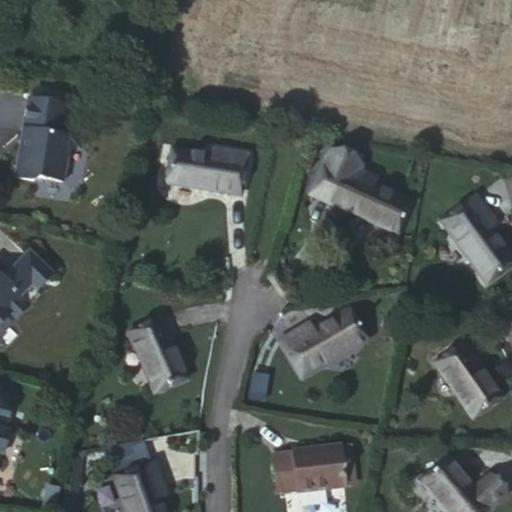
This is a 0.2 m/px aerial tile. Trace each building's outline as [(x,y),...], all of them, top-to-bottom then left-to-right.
[(72,102),(35,96),(22,176),(39,179),(45,175),(68,179),(73,153),(83,141),(76,134),(67,132),(72,102)] [(211,150),(208,159),(218,160),(219,151),(211,150)] [(218,160),(208,159),(172,152),(167,185),(238,196),(244,155),(219,151),(218,160)] [(309,195),(328,203),(332,194),(344,168),(358,174),(361,167),(327,152),(309,195)] [(339,196),(334,206),(395,233),(408,203),(371,187),(363,183),(365,177),(358,174),(344,168),(332,194),(339,196)] [(363,183),(371,187),(374,181),(365,177),(363,183)] [(332,194),(328,203),(334,206),(339,196),(332,194)] [(483,223),(490,218),(476,197),(442,222),(487,282),(511,263),(488,230),(483,223)] [(494,225),(490,218),(483,223),(488,230),(494,225)] [(56,293),(69,281),(46,257),(19,283),(2,284),(0,285),(0,326),(8,335),(23,321),(28,326),(59,297),(56,293)] [(19,283),(8,272),(0,279),(0,285),(2,284),(19,283)] [(305,337),(301,330),(281,342),(301,377),(366,341),(349,311),(311,333),(305,337)] [(158,321),(129,334),(154,391),(184,378),(158,321)] [(307,326),(301,330),(305,337),(311,333),(307,326)] [(461,346),(434,366),(472,417),(500,398),(461,346)] [(0,456),(0,457),(8,434),(4,433),(14,402),(0,397),(0,456)] [(350,444),(339,446),(342,472),(354,471),(350,444)] [(293,454),(271,456),(276,492),(296,490),(297,493),(344,487),(344,485),(342,472),(339,446),(292,453),(293,454)] [(482,511),(487,508),(471,489),(446,459),(420,482),(446,511),(482,511)] [(161,511),(157,499),(154,491),(162,488),(155,464),(116,477),(127,511),(161,511)] [(72,511),(79,469),(72,467),(68,489),(65,511),(72,511)] [(354,471),(342,472),(344,485),(355,483),(354,471)] [(486,477),(471,489),(487,508),(502,495),(486,477)] [(154,491),(157,499),(165,496),(162,488),(154,491)] [(0,509),(17,511),(19,511),(23,496),(0,492),(0,509)]
